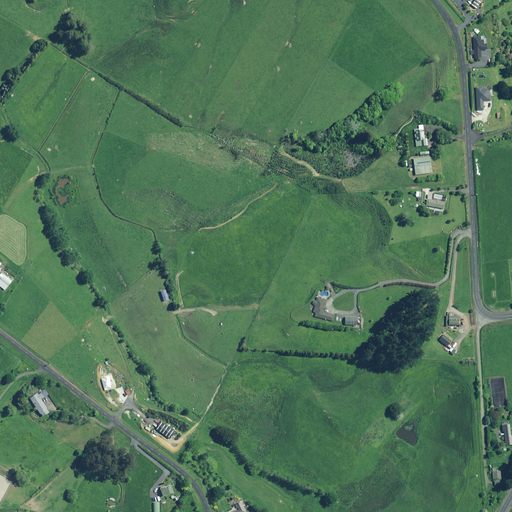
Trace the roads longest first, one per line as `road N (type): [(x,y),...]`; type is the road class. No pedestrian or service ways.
road 1 (unclassified): [(434,0),(461,54),(478,304),(492,316),(511,315)]
road 2 (unclassified): [(0,331),(185,474),(208,511)]
road 3 (unknown): [(481,309),(486,490)]
